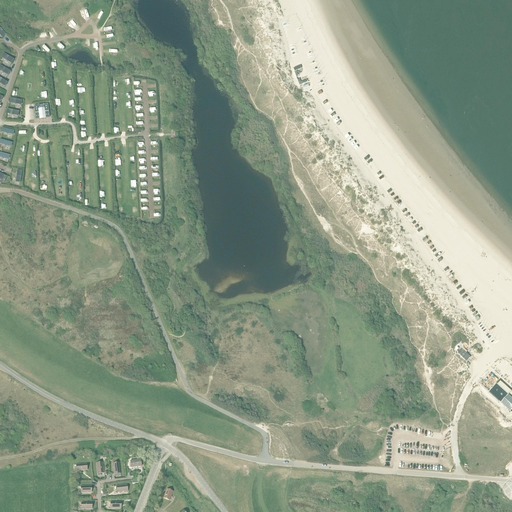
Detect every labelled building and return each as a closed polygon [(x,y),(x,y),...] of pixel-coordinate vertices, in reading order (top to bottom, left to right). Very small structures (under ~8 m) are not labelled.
[(15,59),(5,53),(2,57),(12,63),(15,59)] [(12,71),(1,65),(0,65),(0,70),(9,75),(12,71)] [(8,82),(0,76),(0,82),(6,86),(8,82)] [(23,100),(10,97),(9,103),(22,105),(23,100)] [(38,106),(34,106),(36,119),(39,119),(39,118),(45,117),(45,118),(49,117),(48,105),(44,105),(38,105),(38,106)] [(16,131),(3,127),(2,132),(15,136),(16,131)] [(11,155),(0,151),(0,157),(10,160),(11,155)] [(511,392),(493,376),(484,387),(505,405),(510,409),(511,406),(507,402),(511,396),(511,392)] [(130,464),(129,465),(129,468),(141,467),(140,460),(130,461),(130,464)] [(167,490),(163,498),(169,501),(172,494),(172,492),(167,490)]
